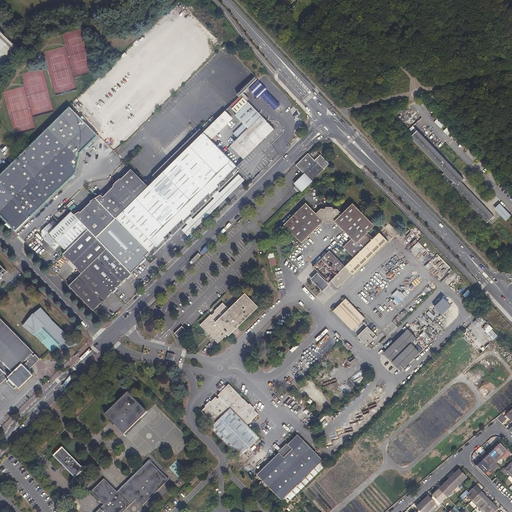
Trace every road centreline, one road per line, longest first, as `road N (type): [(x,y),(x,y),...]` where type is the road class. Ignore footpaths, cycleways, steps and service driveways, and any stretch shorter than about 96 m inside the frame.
road 1 (residential): [(329,117),(103,341)]
road 2 (secondary): [(329,117),(501,296)]
road 3 (secondary): [(224,0),(329,117)]
road 4 (residential): [(103,341),(0,443)]
road 5 (residential): [(11,247),(103,341)]
road 6 (residential): [(102,160),(11,247)]
